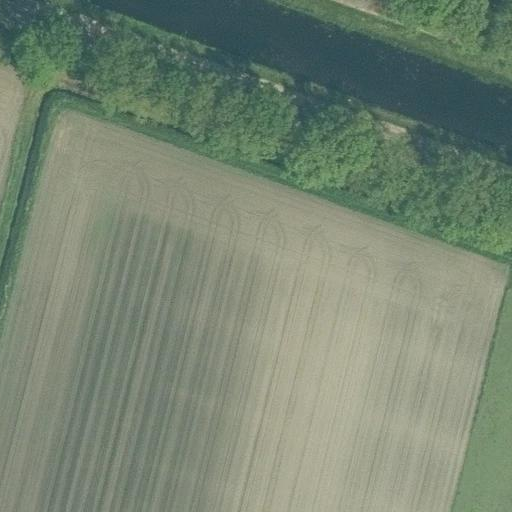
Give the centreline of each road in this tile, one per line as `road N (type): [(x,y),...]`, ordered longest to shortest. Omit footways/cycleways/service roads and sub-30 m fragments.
road 1 (tertiary): [(511,191),(0,10)]
road 2 (unclassified): [(511,57),(351,0)]
